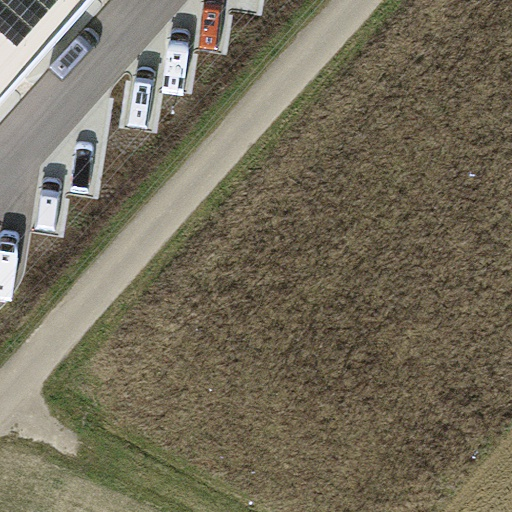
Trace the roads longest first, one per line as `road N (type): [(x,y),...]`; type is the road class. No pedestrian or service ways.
road 1 (track): [(315,0),(0,415)]
road 2 (track): [(215,511),(2,412)]
